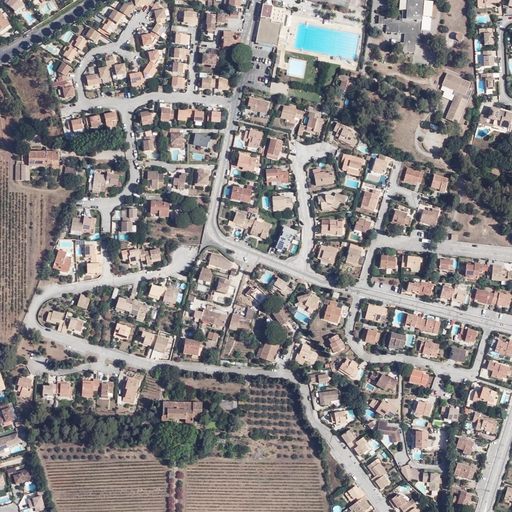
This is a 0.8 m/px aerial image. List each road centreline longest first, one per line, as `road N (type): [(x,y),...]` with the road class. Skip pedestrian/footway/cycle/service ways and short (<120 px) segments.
road 1 (residential): [(105,352),(158,366),(300,376),(317,425),(390,511)]
road 2 (residential): [(183,258),(177,270),(53,291),(33,307),(34,330),(105,352)]
road 3 (residential): [(492,323),(473,373),(380,359),(361,352),(350,335),(361,290)]
road 4 (residential): [(129,105),(131,190),(114,202),(82,204)]
road 5 (residential): [(375,240),(511,255)]
road 6 (residential): [(492,323),(361,290)]
road 7 (residential): [(237,106),(214,216),(218,233)]
road 8 (residential): [(304,152),(308,229),(299,270)]
